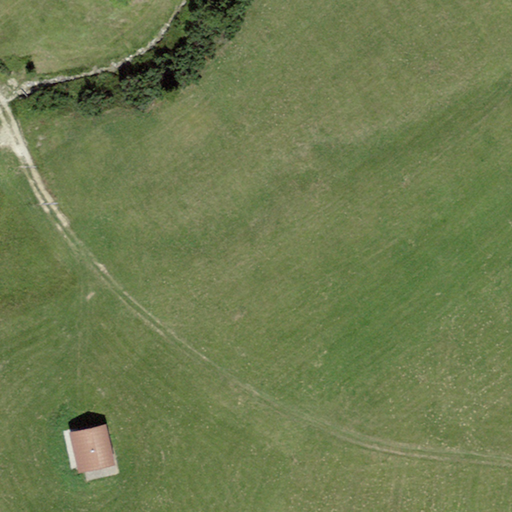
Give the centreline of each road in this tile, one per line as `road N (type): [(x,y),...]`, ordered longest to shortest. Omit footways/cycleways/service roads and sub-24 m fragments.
road 1 (track): [(511,462),(366,443),(254,393),(146,318),(85,253)]
road 2 (track): [(85,253),(43,196),(0,103)]
road 3 (track): [(85,253),(83,399)]
